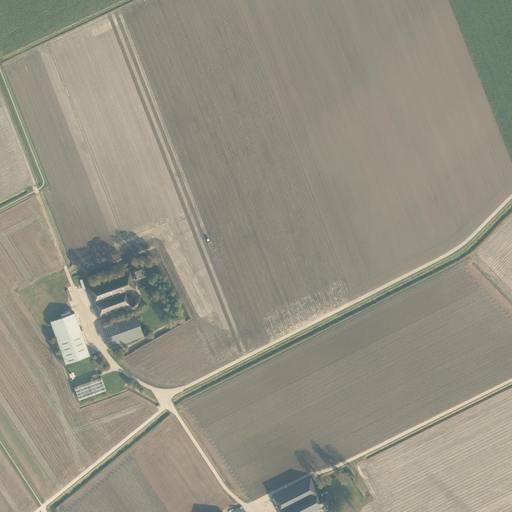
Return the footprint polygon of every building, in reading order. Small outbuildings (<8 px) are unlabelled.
[(132,307),(127,294),(126,293),(136,289),(131,278),(135,277),(136,279),(147,275),(143,266),(132,270),(131,267),(126,269),(127,272),(89,286),(100,318),(132,307)] [(90,356),(74,313),(51,321),(66,364),(90,356)] [(144,335),(136,313),(102,325),(110,347),(144,335)] [(106,390),(101,378),(75,387),(79,399),(106,390)] [(320,497),(319,496),(310,477),(272,496),(280,511),(314,511),(319,509),(319,508),(320,508),(324,506),(324,505),(326,504),(326,505),(332,502),(327,491),(321,494),(322,496),(320,497)]
